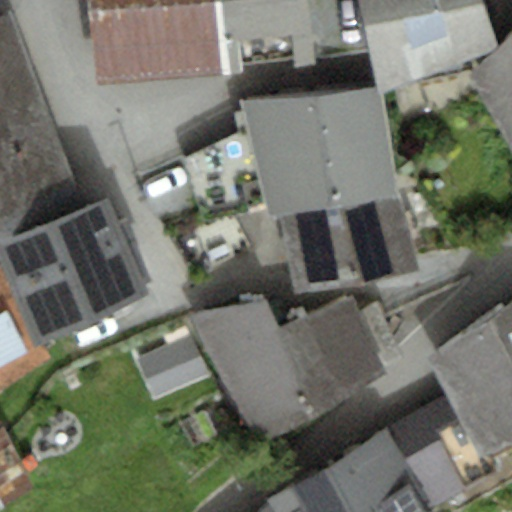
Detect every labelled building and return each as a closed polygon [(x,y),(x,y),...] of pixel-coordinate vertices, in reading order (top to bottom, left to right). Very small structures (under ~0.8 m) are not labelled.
[(215,0),(85,0),(95,86),(222,74),(215,0)] [(306,0),(215,0),(222,74),(243,72),(241,66),(289,61),(290,67),(312,64),(306,0)] [(479,0),(359,0),(378,89),(495,51),(479,0)] [(10,17),(0,20),(0,237),(85,205),(10,17)] [(511,44),(471,75),(511,148),(511,44)] [(378,89),(240,103),(246,129),(256,176),(266,217),(279,216),(398,198),(378,89)] [(246,129),(180,160),(203,218),(247,209),(238,180),(256,176),(246,129)] [(107,196),(85,205),(0,237),(0,262),(1,266),(34,344),(148,294),(107,196)] [(398,198),(279,216),(294,293),(419,270),(398,198)] [(1,266),(0,266),(0,386),(42,363),(34,344),(1,266)] [(265,301),(189,315),(254,447),(385,373),(383,367),(402,358),(374,302),(357,313),(350,296),(277,328),(265,301)] [(501,303),(426,359),(444,396),(480,458),(488,454),(511,440),(511,301),(504,307),(501,303)] [(208,377),(190,335),(135,359),(153,401),(208,377)] [(480,458),(444,396),(384,429),(432,508),(499,474),(488,454),(480,458)] [(384,429),(265,500),(268,505),(272,511),(434,511),(432,508),(384,429)] [(0,505),(32,487),(1,431),(0,431),(0,505)]
